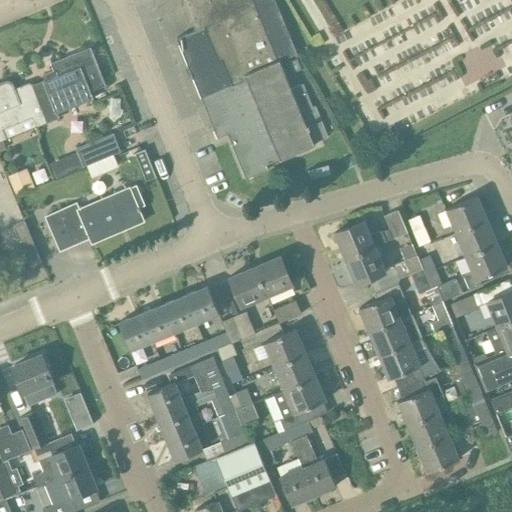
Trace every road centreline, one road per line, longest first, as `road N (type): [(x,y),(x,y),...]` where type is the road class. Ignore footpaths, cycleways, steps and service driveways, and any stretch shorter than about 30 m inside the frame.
road 1 (residential): [(366,511),(398,497),(297,218)]
road 2 (residential): [(212,240),(119,0)]
road 3 (residential): [(297,218),(465,167),(494,172),(511,211)]
road 4 (residential): [(70,309),(157,511)]
road 5 (residential): [(70,309),(212,240)]
